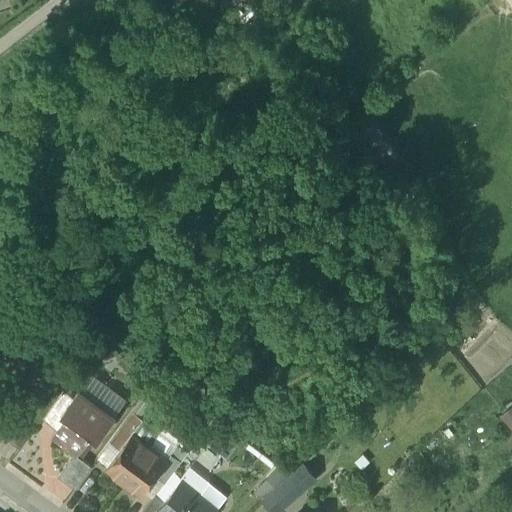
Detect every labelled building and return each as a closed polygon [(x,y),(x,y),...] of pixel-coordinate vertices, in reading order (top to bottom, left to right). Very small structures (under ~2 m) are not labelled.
[(30,333),(5,367),(42,395),(67,361),(30,333)] [(112,419),(78,392),(61,414),(66,418),(56,431),(80,449),(90,436),(96,440),(112,419)] [(143,398),(111,442),(120,448),(142,419),(139,416),(149,403),(143,398)] [(511,407),(503,416),(511,426),(511,407)] [(37,426),(13,408),(0,425),(0,431),(21,447),(37,426)] [(202,434),(229,459),(246,440),(219,415),(202,434)] [(108,465),(105,468),(123,481),(150,446),(160,432),(142,419),(120,448),(108,465)] [(120,448),(111,442),(98,458),(108,465),(120,448)] [(167,459),(150,446),(123,481),(140,495),(156,473),(167,459)] [(167,459),(156,473),(166,481),(181,461),(171,453),(167,459)] [(75,454),(59,477),(75,489),(92,466),(75,454)] [(290,474),(263,498),(275,511),(314,478),(302,464),(290,474)] [(280,466),(257,490),(264,496),(290,474),(280,466)] [(200,496),(181,481),(165,501),(156,511),(213,511),(226,497),(210,483),(200,496)] [(156,494),(142,511),(156,511),(165,501),(156,494)]
